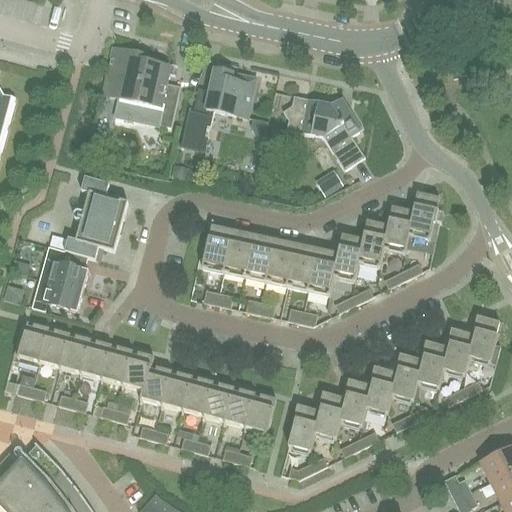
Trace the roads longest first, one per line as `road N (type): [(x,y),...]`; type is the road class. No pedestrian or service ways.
road 1 (residential): [(491,225),(453,275),(319,341),(172,314),(151,291)]
road 2 (residential): [(151,291),(160,229),(182,204),(311,221),(402,178),(426,149)]
road 3 (residential): [(387,511),(408,500),(430,468),(511,427)]
road 4 (residential): [(99,0),(83,43),(0,27)]
road 5 (tertiary): [(379,43),(250,24)]
